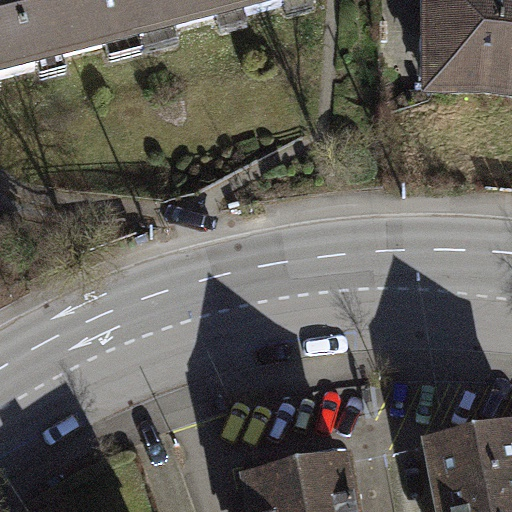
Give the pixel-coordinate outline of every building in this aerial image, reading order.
[(131,37),(121,0),(0,0),(0,78),(29,71),(27,63),(131,37)] [(121,0),(131,37),(232,12),(234,18),(277,7),(276,1),(277,0),(121,0)] [(424,94),(476,94),(511,98),(511,0),(423,0),(424,69),(424,94)] [(432,511),(511,511),(511,447),(509,433),(420,452),(432,511)] [(347,511),(339,467),(240,485),(244,511),(347,511)]
